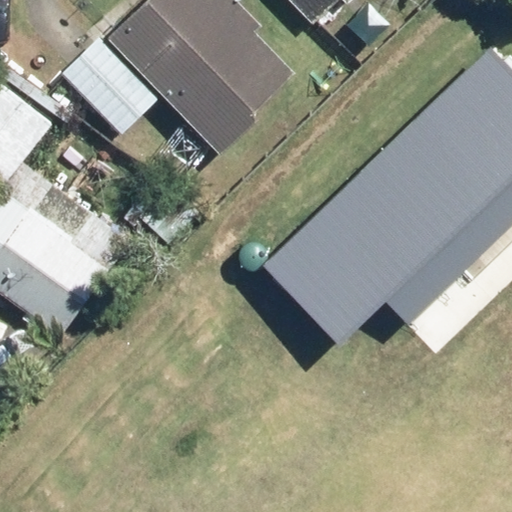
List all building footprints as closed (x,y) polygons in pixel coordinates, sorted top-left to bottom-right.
[(237,0),(148,0),(97,45),(192,153),(294,63),(237,0)] [(295,0),(318,24),(344,0),(295,0)] [(511,61),(499,48),(280,259),(346,327),(381,294),(402,316),(511,209),(511,61)] [(0,150),(24,113),(0,97),(0,150)] [(5,154),(0,162),(0,277),(67,316),(121,220),(5,154)]
